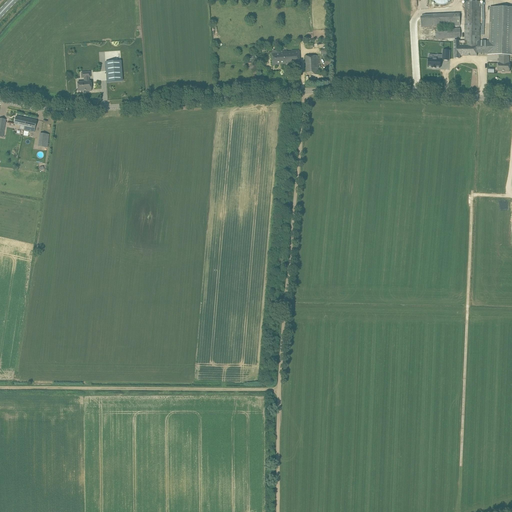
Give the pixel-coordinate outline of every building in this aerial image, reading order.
[(454,41),(454,58),(460,58),(460,56),(477,56),(477,53),(488,53),(488,55),(499,55),(509,55),(511,55),(511,7),(490,7),(490,41),(480,41),(480,10),(480,2),(465,2),(465,10),(465,41),(454,41)] [(421,27),(454,26),(460,26),(460,14),(423,16),(421,17),(421,27)] [(436,39),(461,38),(460,28),(435,29),(436,39)] [(429,58),(428,67),(432,68),(436,68),(440,68),(441,60),(442,60),(443,60),(449,60),(450,50),(443,50),(443,55),(438,55),(437,59),(429,58)] [(280,54),(272,54),(273,65),(285,64),(285,60),(283,60),(283,52),(282,52),(282,51),(280,51),(280,54)] [(285,60),(285,64),(299,63),(299,51),(291,51),(291,52),(288,52),(287,51),(283,52),(283,60),(285,60)] [(318,55),(305,56),(306,73),(310,75),(318,75),(318,58),(318,55)] [(498,63),(498,71),(510,72),(510,63),(509,63),(509,55),(499,55),(499,63),(498,63)] [(121,61),(106,62),(107,82),(122,81),(121,61)] [(91,91),(91,86),(91,81),(89,81),(89,77),(90,77),(90,72),(81,73),(82,78),(84,78),(84,82),(77,82),(78,91),(86,90),(86,91),(91,91)] [(36,122),(16,117),(14,124),(20,125),(19,129),(34,132),(36,122)]
